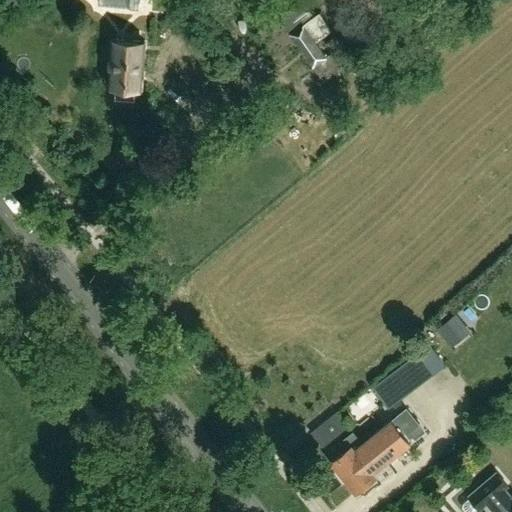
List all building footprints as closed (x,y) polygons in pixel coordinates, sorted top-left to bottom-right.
[(341,50),(344,47),(319,11),(316,14),(311,7),(305,11),(300,5),(280,19),(322,79),(321,79),(320,97),(329,97),(329,89),(338,90),(339,81),(326,80),(350,63),(341,50)] [(115,99),(135,100),(135,88),(142,89),(142,87),(140,87),(140,85),(141,85),(142,69),(141,68),(143,43),(144,43),(145,41),(112,39),(112,41),(114,41),(111,85),(110,85),(110,87),(116,87),(115,99)] [(471,332),(456,314),(436,329),(451,348),(471,332)] [(393,405),(444,366),(431,348),(380,388),(393,405)] [(511,403),(496,417),(508,430),(511,426),(511,403)] [(373,474),(410,444),(419,437),(400,413),(362,443),(354,433),(332,450),(338,458),(333,462),(356,492),(375,477),(373,474)] [(492,511),(511,511),(511,497),(504,489),(507,486),(495,472),(468,496),(480,510),(486,504),(492,511)]
